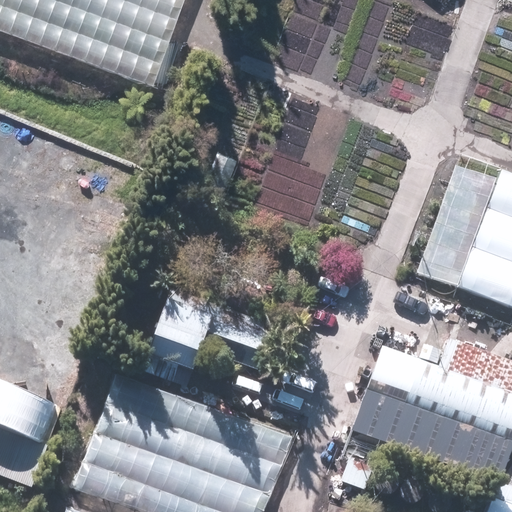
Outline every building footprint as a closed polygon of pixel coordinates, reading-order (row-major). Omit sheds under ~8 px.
[(0,0),(0,29),(159,87),(191,0),(0,0)] [(208,194),(228,201),(242,162),(221,155),(208,194)] [(421,276),(464,292),(502,184),(460,169),(421,276)] [(471,289),(509,301),(511,291),(511,179),(509,179),(471,289)] [(161,361),(208,378),(215,356),(264,373),(279,329),(183,295),(161,361)] [(469,457),(501,469),(507,452),(511,453),(511,362),(454,343),(444,371),(432,366),(414,418),(475,440),(469,457)] [(78,492),(137,511),(268,511),(293,438),(117,378),(78,492)] [(511,459),(508,458),(497,486),(511,492),(511,459)] [(347,484),(372,493),(379,471),(355,463),(347,484)]
